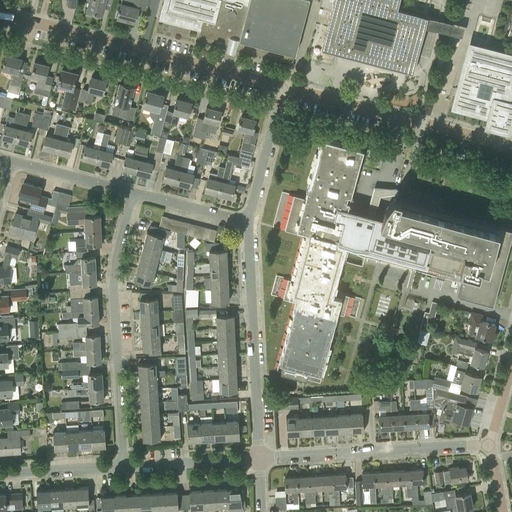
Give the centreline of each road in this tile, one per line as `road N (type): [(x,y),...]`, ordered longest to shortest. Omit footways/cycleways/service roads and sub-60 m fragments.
road 1 (residential): [(281,87),(0,14)]
road 2 (residential): [(122,467),(112,280),(132,193)]
road 3 (residential): [(511,146),(281,87)]
road 4 (residential): [(258,459),(247,222)]
road 5 (residential): [(258,459),(490,444)]
road 6 (residential): [(247,222),(281,87)]
road 7 (residential): [(122,467),(258,459)]
road 8 (residential): [(132,193),(10,161)]
road 9 (residential): [(0,474),(122,467)]
